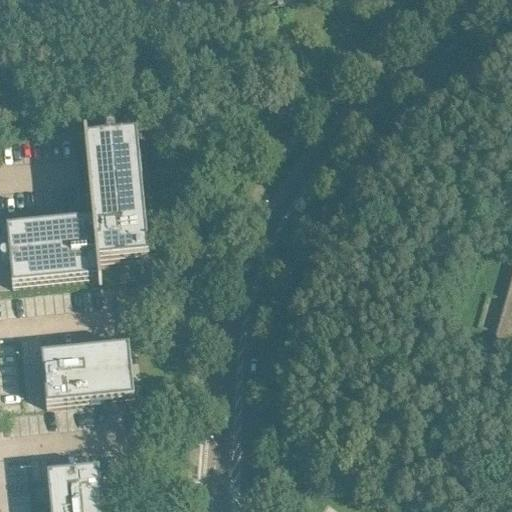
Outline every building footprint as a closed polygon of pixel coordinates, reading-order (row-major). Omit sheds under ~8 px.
[(94,7),(93,0),(69,0),(70,9),(94,7)] [(258,6),(256,0),(237,0),(240,10),(258,6)] [(70,9),(71,20),(95,19),(95,18),(94,7),(70,9)] [(71,20),(72,32),(105,30),(104,17),(95,18),(95,19),(71,20)] [(7,233),(13,293),(99,284),(100,290),(102,290),(100,269),(150,264),(137,141),(88,145),(87,140),(84,140),(93,225),(7,233)] [(511,277),(488,363),(511,370),(511,368),(511,277)] [(46,360),(41,361),(46,413),(134,404),(129,352),(48,360),(47,350),(45,350),(46,360)] [(103,511),(99,474),(47,480),(49,500),(50,511),(103,511)] [(504,511),(507,503),(484,496),(479,511),(504,511)]
